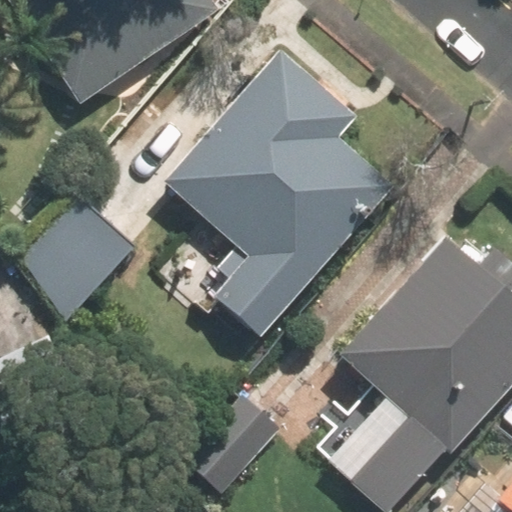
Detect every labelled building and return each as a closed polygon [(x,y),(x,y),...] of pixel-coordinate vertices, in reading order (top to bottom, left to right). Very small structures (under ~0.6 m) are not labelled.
[(199,0),(0,0),(0,9),(73,113),(212,17),(199,0)] [(152,182),(224,246),(188,286),(248,339),(380,191),(327,144),(344,125),(265,55),(152,182)] [(127,250),(76,205),(13,278),(64,322),(127,250)] [(324,361),(372,403),(319,462),(375,511),(387,511),(511,373),(511,297),(439,233),(324,361)] [(274,431),(239,397),(174,463),(210,498),(274,431)] [(511,405),(497,422),(511,435),(511,405)] [(511,511),(511,476),(488,504),(497,511),(511,511)]
